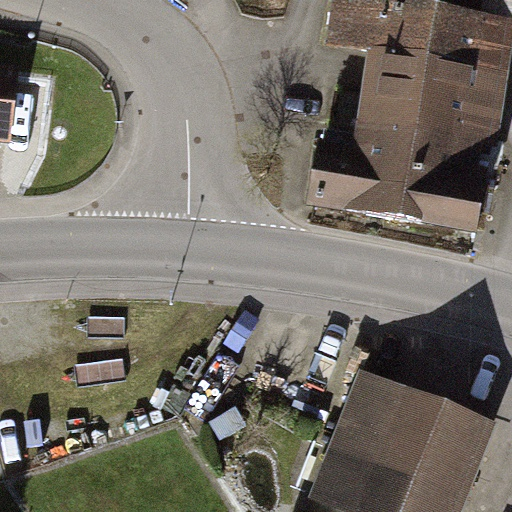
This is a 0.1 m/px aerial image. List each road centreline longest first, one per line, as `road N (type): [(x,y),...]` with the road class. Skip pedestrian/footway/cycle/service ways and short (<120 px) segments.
road 1 (tertiary): [(189,253),(314,263),(511,307)]
road 2 (residential): [(68,0),(118,12),(177,71),(192,130),(189,253)]
road 3 (unknown): [(192,130),(295,62),(342,0)]
road 4 (tertiary): [(0,254),(189,253)]
